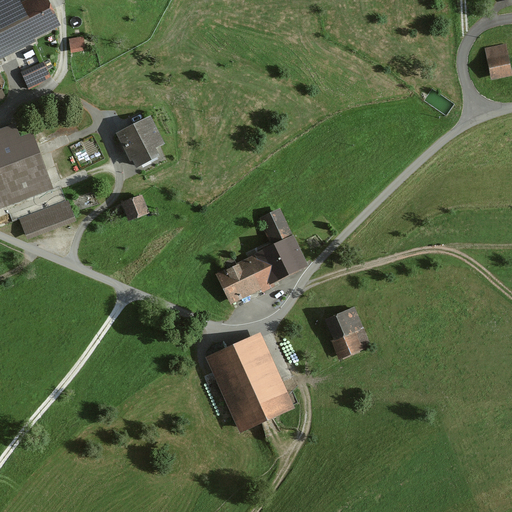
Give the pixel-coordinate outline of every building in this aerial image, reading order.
[(24,0),(0,0),(0,62),(65,28),(50,0),(42,0),(29,7),(24,0)] [(88,41),(71,43),(72,54),(89,52),(88,41)] [(511,49),(511,47),(489,53),(496,81),(511,76),(511,49)] [(160,117),(127,135),(145,168),(167,157),(163,151),(174,145),(160,117)] [(34,126),(0,138),(0,212),(58,191),(34,126)] [(142,199),(124,206),(131,223),(149,216),(142,199)] [(72,203),(25,220),(33,240),(79,223),(72,203)] [(279,250),(222,278),(235,306),(312,269),(284,212),(265,222),(279,250)] [(356,313),(328,325),(343,362),(371,350),(356,313)] [(265,338),(213,360),(244,433),(297,411),(265,338)]
